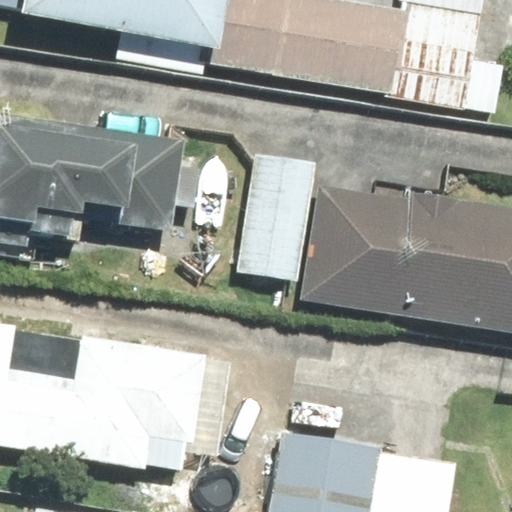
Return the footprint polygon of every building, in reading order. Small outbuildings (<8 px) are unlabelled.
[(0,0),(0,11),(6,13),(5,23),(111,41),(107,63),(195,77),(196,69),(489,119),(497,70),(465,65),(476,0),(391,0),(391,4),(395,5),(393,14),(311,0),(0,0)] [(172,146),(0,119),(0,248),(16,251),(18,239),(69,247),(73,224),(158,237),(172,146)] [(307,168),(246,158),(228,277),(288,286),(307,168)] [(292,304),(511,338),(511,215),(400,198),(399,204),(310,190),(292,304)] [(0,453),(177,482),(180,459),(205,463),(221,364),(69,340),(70,335),(52,332),(51,341),(0,333),(0,453)] [(439,511),(447,469),(273,439),(260,511),(439,511)]
